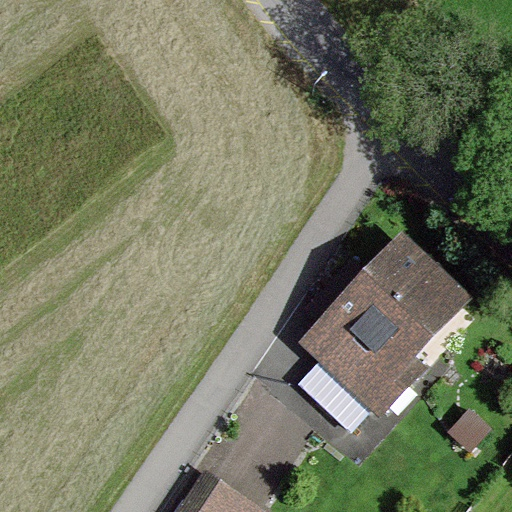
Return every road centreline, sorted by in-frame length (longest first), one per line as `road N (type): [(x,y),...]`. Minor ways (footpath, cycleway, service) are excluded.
road 1 (residential): [(391,128),(133,511)]
road 2 (residential): [(391,128),(272,0)]
road 3 (residential): [(511,250),(391,128)]
